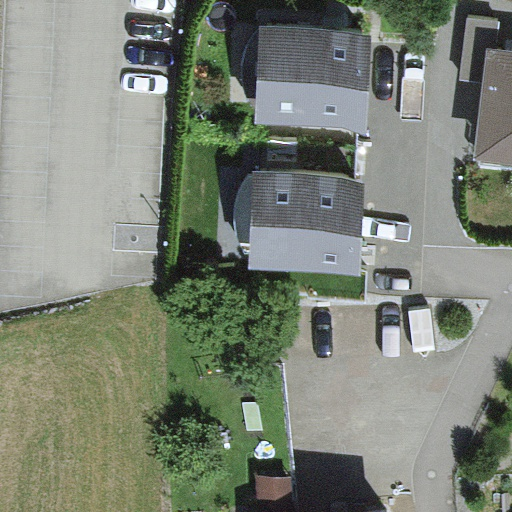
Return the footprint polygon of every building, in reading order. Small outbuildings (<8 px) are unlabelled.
[(489,34),(497,35),(500,13),(466,9),(459,72),(484,75),(489,34)] [(373,15),(262,10),(258,108),(369,112),(373,15)] [(511,36),(497,35),(489,34),(484,75),(476,146),(511,150),(511,36)] [(361,257),(365,160),(254,155),(250,252),(361,257)] [(294,463),(256,466),(260,511),(394,511),(393,496),(299,506),(294,463)]
